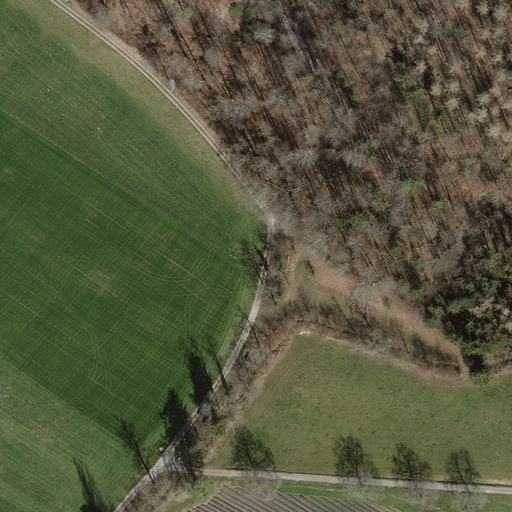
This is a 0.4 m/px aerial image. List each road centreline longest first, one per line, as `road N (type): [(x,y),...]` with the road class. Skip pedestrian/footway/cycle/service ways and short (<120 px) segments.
road 1 (track): [(161,462),(197,473),(511,487)]
road 2 (track): [(511,246),(371,139),(295,42),(275,0)]
road 3 (track): [(272,226),(269,210),(182,108),(54,0)]
road 4 (track): [(161,462),(253,315),(272,226)]
